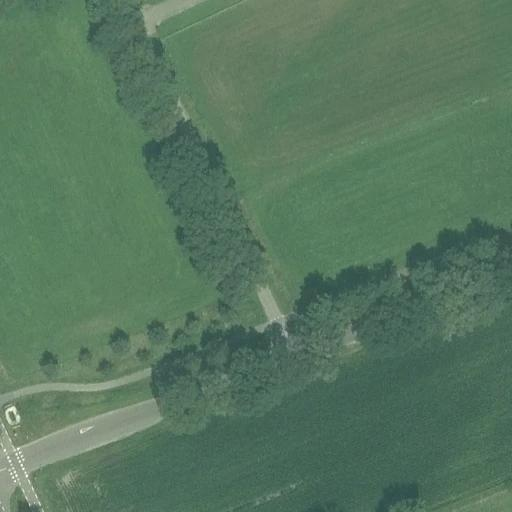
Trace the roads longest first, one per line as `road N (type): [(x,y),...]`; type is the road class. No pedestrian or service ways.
road 1 (unclassified): [(291,357),(123,0)]
road 2 (unclassified): [(0,472),(291,357)]
road 3 (unclassified): [(291,357),(511,272)]
